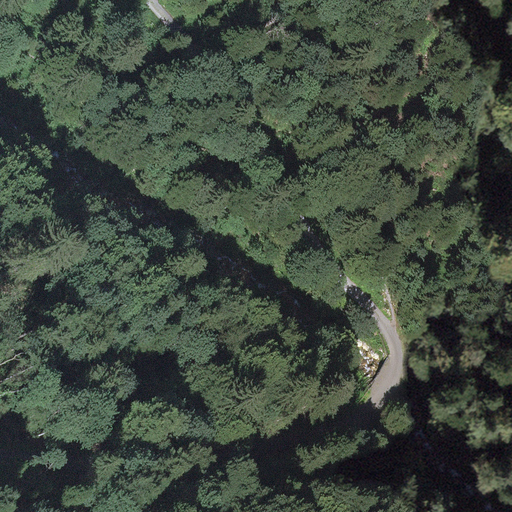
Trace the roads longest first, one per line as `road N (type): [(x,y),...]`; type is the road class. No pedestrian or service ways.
road 1 (track): [(392,325),(396,368),(364,420),(338,431),(166,465),(0,452)]
road 2 (track): [(150,0),(243,113),(346,287),(392,325)]
